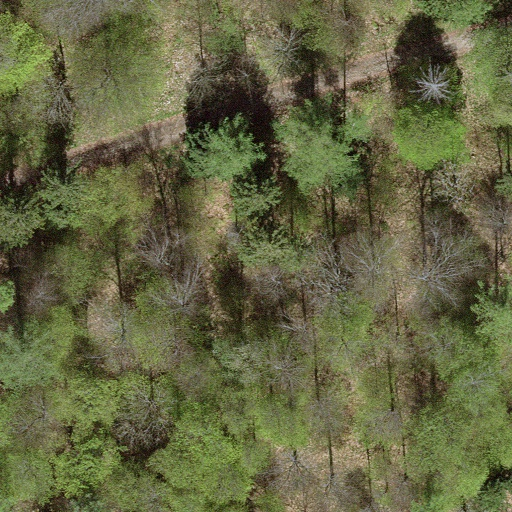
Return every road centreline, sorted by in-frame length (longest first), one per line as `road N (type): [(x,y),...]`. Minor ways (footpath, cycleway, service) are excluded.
road 1 (track): [(511,15),(0,183)]
road 2 (track): [(183,0),(70,160)]
